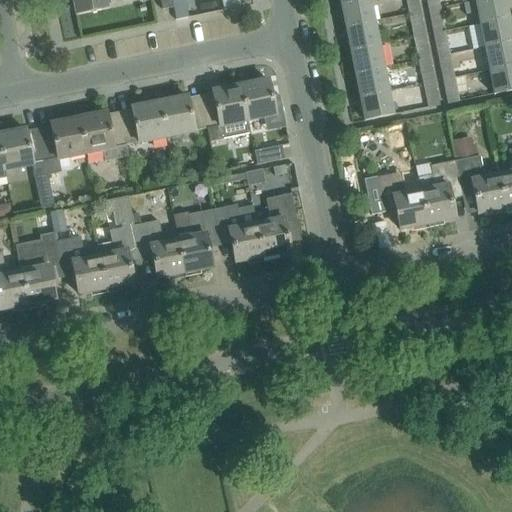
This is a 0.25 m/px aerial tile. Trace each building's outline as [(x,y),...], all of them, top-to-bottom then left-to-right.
[(104,0),(71,0),(75,16),(107,10),(104,0)] [(171,0),(159,0),(162,10),(173,8),(171,0)] [(173,0),(176,16),(185,15),(182,0),(173,0)] [(344,28),(374,22),(369,0),(362,0),(340,5),(344,28)] [(407,0),(410,15),(420,12),(417,0),(407,0)] [(425,0),(428,11),(438,9),(435,0),(425,0)] [(479,25),(509,19),(504,0),(482,0),(474,2),(479,25)] [(433,34),(442,32),(438,9),(428,11),(433,34)] [(415,38),(425,36),(420,12),(410,15),(415,38)] [(484,48),(511,42),(511,36),(509,19),(479,25),(484,48)] [(349,51),(379,45),(374,22),(344,28),(349,51)] [(437,58),(447,56),(442,32),(433,34),(437,58)] [(420,61),(429,59),(425,36),(415,38),(420,61)] [(488,71),(511,66),(511,42),(484,48),(488,71)] [(354,74),(383,68),(379,45),(349,51),(354,74)] [(452,78),(450,69),(461,68),(460,64),(463,61),(476,59),(474,50),(453,52),(448,59),(447,56),(437,58),(442,81),(460,77),(452,78)] [(424,84),(434,82),(429,59),(420,61),(424,84)] [(493,95),(511,91),(511,66),(488,71),(493,95)] [(359,98),(388,92),(383,68),(354,74),(359,98)] [(457,103),(455,92),(463,90),(460,77),(442,81),(447,105),(457,103)] [(241,86),(248,121),(275,115),(268,80),(241,86)] [(434,82),(424,84),(429,108),(439,106),(434,82)] [(248,121),(241,86),(240,87),(240,84),(239,84),(239,87),(212,92),(213,101),(202,103),(210,142),(221,139),(219,127),(248,121)] [(363,122),(383,118),(393,116),(388,92),(359,98),(363,122)] [(210,142),(202,103),(201,103),(200,96),(199,96),(200,103),(189,106),(187,97),(160,103),(167,137),(207,129),(209,142),(210,142)] [(167,137),(160,103),(159,103),(159,100),(158,100),(158,103),(131,109),(132,117),(122,119),(127,145),(167,137)] [(127,145),(122,119),(120,120),(119,113),(118,113),(120,120),(108,122),(106,114),(79,119),(86,153),(101,150),(104,162),(127,157),(125,145),(127,145)] [(86,153),(79,119),(78,119),(78,116),(77,117),(77,120),(50,125),(51,134),(40,136),(48,175),(60,173),(60,169),(70,167),(67,157),(86,153)] [(45,176),(48,175),(40,136),(27,139),(25,130),(0,135),(0,146),(4,170),(19,167),(21,178),(33,175),(35,185),(46,182),(45,176)] [(479,157),(476,157),(472,141),(453,145),(457,161),(454,162),(460,190),(462,198),(461,190),(472,188),(477,214),(504,208),(505,213),(506,213),(505,208),(498,175),(483,178),(479,157)] [(256,164),(282,159),(280,146),(281,146),(281,145),(253,151),(256,164)] [(511,170),(511,172),(498,175),(505,208),(511,206),(511,150),(508,151),(511,170)] [(454,219),(449,192),(460,190),(454,162),(430,167),(432,175),(418,178),(427,224),(454,219)] [(399,230),(427,224),(418,178),(417,178),(414,170),(364,180),(367,192),(378,190),(381,206),(394,204),(399,230)] [(209,180),(211,187),(246,180),(244,174),(209,180)] [(270,221),(256,224),(263,257),(289,252),(284,226),(296,223),(291,195),(266,200),(270,221)] [(141,255),(132,212),(129,197),(106,202),(108,214),(114,213),(117,226),(122,225),(123,229),(109,232),(111,244),(97,246),(106,289),(133,284),(127,258),(139,255),(140,263),(141,263),(140,255),(141,255)] [(255,225),(251,207),(237,209),(236,206),(212,211),(218,239),(229,237),(234,263),(263,257),(256,224),(255,225)] [(158,222),(142,225),(139,210),(132,212),(141,255),(151,253),(156,279),(183,274),(184,278),(185,278),(184,273),(185,273),(178,240),(162,243),(158,222)] [(66,231),(62,211),(48,214),(52,234),(66,231)] [(218,239),(212,211),(187,216),(191,237),(178,240),(185,273),(211,268),(206,242),(217,239),(219,247),(218,239)] [(97,246),(96,246),(98,256),(84,259),(79,238),(56,242),(62,271),(72,269),(78,295),(106,289),(97,246)] [(61,271),(62,271),(56,242),(30,248),(35,269),(20,272),(27,305),(54,300),(49,273),(61,271),(62,279),(62,278),(61,271)] [(0,310),(27,305),(20,272),(5,275),(1,253),(0,253),(0,310)]
